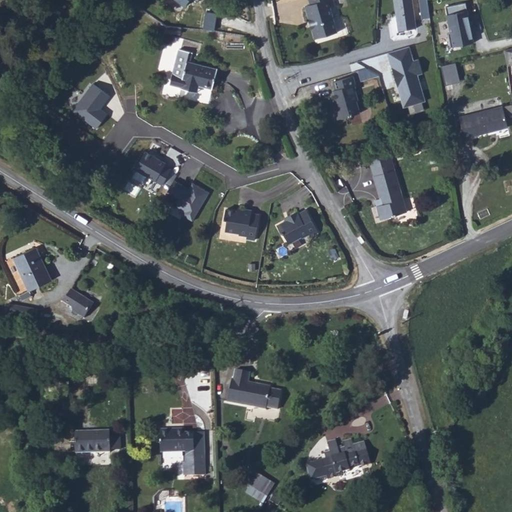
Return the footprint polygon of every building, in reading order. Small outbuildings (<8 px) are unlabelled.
[(333,0),(308,0),(310,5),(305,7),(315,41),(338,34),(329,4),(334,3),(333,0)] [(394,0),(398,30),(416,27),(412,0),(394,0)] [(419,0),(421,17),(429,16),(427,0),(419,0)] [(445,12),(452,45),(473,41),(466,8),(445,12)] [(410,45),(386,52),(401,105),(425,100),(410,45)] [(172,50),(163,83),(178,88),(177,90),(190,95),(192,87),(208,90),(211,72),(181,64),(184,54),(172,50)] [(459,79),(455,60),(440,65),(445,84),(459,79)] [(351,78),(329,84),(335,102),(336,107),(332,108),(336,120),(357,114),(353,103),(355,102),(351,87),(353,86),(351,78)] [(92,83),(72,109),(95,128),(108,115),(100,109),(109,96),(92,83)] [(511,125),(509,109),(464,116),(467,138),(511,130),(511,125)] [(419,152),(416,143),(400,147),(403,156),(419,152)] [(145,152),(134,168),(163,185),(172,167),(145,152)] [(385,152),(363,158),(377,208),(372,209),(376,222),(403,215),(385,152)] [(195,221),(209,193),(193,182),(176,211),(195,221)] [(249,240),(255,216),(247,214),(247,211),(238,209),(238,212),(233,211),(221,209),(219,219),(222,219),(220,229),(232,231),(234,234),(241,236),(241,239),(249,240)] [(284,223),(275,227),(279,234),(282,235),(286,244),(296,239),(300,240),(307,236),(308,239),(316,235),(304,212),(297,216),(296,213),(288,217),(289,220),(284,223)] [(37,252),(15,263),(32,297),(54,285),(37,252)] [(91,307),(69,292),(63,302),(59,303),(69,310),(70,314),(81,321),(91,307)] [(9,303),(7,310),(15,311),(14,317),(34,321),(36,309),(9,303)] [(39,363),(39,370),(40,377),(51,377),(50,363),(39,363)] [(278,413),(282,395),(271,393),(272,389),(264,387),(264,392),(257,392),(257,386),(247,385),(249,376),(234,373),(227,406),(266,414),(267,411),(278,413)] [(108,454),(107,432),(73,433),(74,456),(108,454)] [(165,432),(155,432),(156,455),(181,453),(181,464),(179,464),(180,478),(202,476),(199,434),(180,435),(180,433),(165,434),(165,432)] [(354,467),(356,472),(367,468),(362,444),(351,448),(348,443),(340,446),(342,451),(336,453),(333,443),(325,445),(327,454),(321,456),(324,464),(320,465),(325,483),(337,480),(336,478),(335,474),(354,467)] [(336,478),(356,472),(354,467),(335,474),(336,478)] [(263,502),(275,482),(257,472),(245,491),(263,502)]
